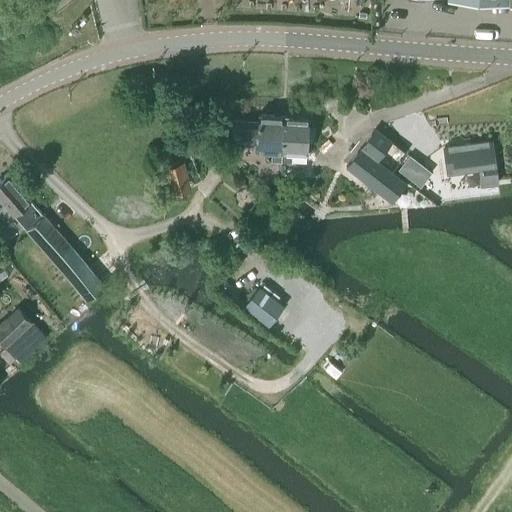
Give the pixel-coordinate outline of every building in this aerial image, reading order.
[(271,159),(281,160),(282,150),(284,115),(280,114),(258,113),(258,124),(245,124),(245,119),(232,119),(231,141),(257,142),(257,149),(271,149),(271,159)] [(282,150),(281,160),(292,160),(292,150),(307,151),(308,139),(310,140),(312,138),(313,130),(311,127),(308,127),(309,116),(284,115),(282,150)] [(375,127),(362,144),(346,165),(390,200),(405,180),(376,158),(390,139),(375,127)] [(444,146),(447,172),(479,168),(479,171),(481,183),(497,181),(496,169),(492,139),(444,146)] [(420,185),(427,176),(431,171),(420,162),(409,176),(420,185)] [(7,173),(0,178),(0,198),(1,200),(7,206),(13,213),(25,228),(42,213),(29,199),(20,188),(7,173)] [(42,213),(25,228),(86,298),(102,283),(42,213)] [(261,284),(244,304),(269,323),(286,304),(261,283),(261,284)] [(46,335),(18,305),(0,321),(0,342),(4,347),(0,351),(0,352),(9,363),(15,357),(19,360),(46,335)]
